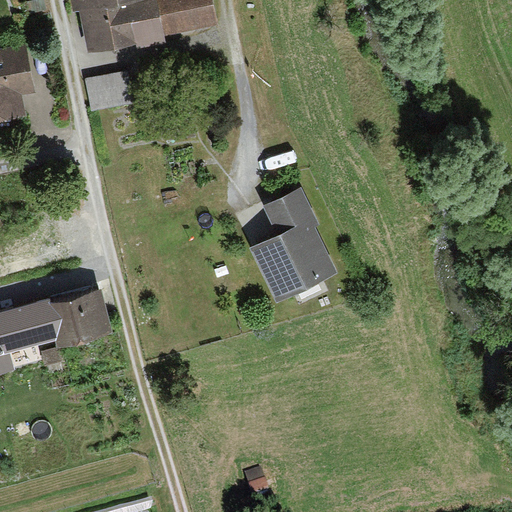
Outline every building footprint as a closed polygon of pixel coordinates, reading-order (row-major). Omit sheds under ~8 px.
[(72,0),(81,45),(160,31),(158,19),(208,11),(206,0),(72,0)] [(25,38),(0,43),(0,115),(25,111),(20,83),(33,81),(25,38)] [(133,75),(93,82),(97,107),(137,100),(133,75)] [(277,228),(250,241),(278,296),(338,266),(316,221),(320,219),(301,182),(263,200),(277,228)] [(89,234),(2,252),(13,304),(45,297),(54,340),(109,329),(89,234)] [(232,438),(216,443),(222,461),(238,456),(232,438)] [(254,493),(269,490),(264,470),(249,473),(254,493)] [(166,511),(164,501),(113,511),(166,511)]
